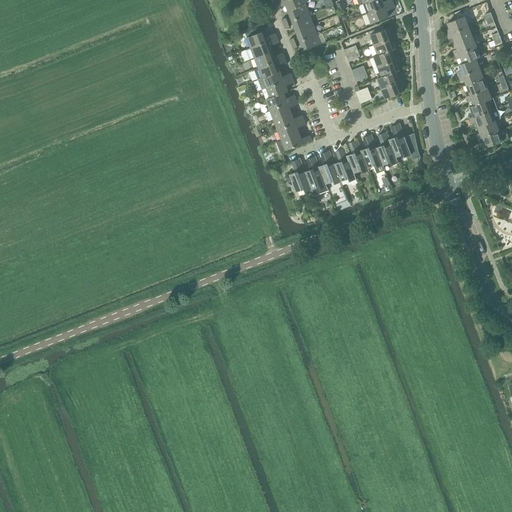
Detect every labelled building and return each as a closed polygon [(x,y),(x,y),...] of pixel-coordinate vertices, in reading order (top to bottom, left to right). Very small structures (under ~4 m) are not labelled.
[(304,0),(286,0),(280,2),(282,6),(286,5),(288,11),(306,4),(304,0)] [(368,13),(394,3),(392,0),(387,0),(383,2),(382,0),(372,0),(364,3),(368,13)] [(342,2),(336,4),(339,11),(345,9),(342,2)] [(394,3),(368,13),(372,24),(389,17),(387,11),(395,8),(394,3)] [(306,4),(288,11),(292,21),(312,13),(311,11),(309,12),(306,4)] [(312,13),(292,21),(296,31),(314,24),(310,16),(313,15),(312,13)] [(447,35),(469,27),(465,16),(448,23),(450,30),(446,32),(447,35)] [(314,24),(296,31),(300,41),(320,33),(319,31),(317,32),(314,24)] [(469,27),(447,35),(448,39),(453,37),(455,44),(473,37),(469,27)] [(388,28),(371,35),(375,46),(396,37),(395,34),(391,35),(388,28)] [(265,31),(247,37),(251,48),(277,37),(275,33),(267,37),(265,31)] [(320,33),(300,41),(304,51),(322,45),(318,36),(321,35),(320,33)] [(251,49),(246,51),(250,59),(255,58),(272,51),(270,46),(279,42),(277,37),(251,48),(251,49)] [(396,37),(375,46),(379,56),(392,50),(396,49),(393,42),(398,41),(396,37)] [(458,50),(454,52),(455,55),(477,47),(473,37),(455,44),(458,50)] [(347,57),(358,52),(356,46),(344,50),(347,57)] [(477,47),(455,55),(456,59),(461,57),(463,64),(476,59),(481,57),(484,55),(482,50),(478,51),(477,47)] [(379,56),(375,57),(379,67),(400,59),(398,55),(394,57),(392,50),(379,56)] [(272,51),(255,58),(259,68),(285,58),(283,53),(275,56),(272,51)] [(358,52),(347,57),(349,62),(361,58),(358,52)] [(259,68),(254,69),(258,80),(263,78),(280,71),(278,66),(287,63),(285,58),(259,68)] [(381,73),(378,75),(379,79),(382,77),(395,72),(400,71),(397,63),(401,62),(400,59),(379,67),(381,73)] [(461,72),(457,74),(459,77),(480,69),(476,59),(463,64),(459,65),(461,72)] [(352,71),(354,77),(366,72),(364,66),(352,71)] [(480,69),(459,77),(460,81),(464,79),(467,86),(484,79),(480,69)] [(263,78),(258,80),(262,90),(267,89),(267,88),(293,78),(291,73),(282,77),(280,71),(263,78)] [(354,77),(356,82),(368,78),(366,72),(354,77)] [(379,79),(378,79),(382,89),(404,81),(402,77),(398,79),(395,72),(382,77),(379,79)] [(293,78),(267,88),(267,89),(270,98),(284,93),(288,91),(286,86),(295,83),(293,78)] [(469,92),(465,94),(467,97),(488,89),(484,79),(467,86),(469,92)] [(404,81),(382,89),(386,99),(403,92),(401,86),(405,84),(404,81)] [(354,88),(358,99),(370,94),(368,87),(359,90),(358,86),(354,88)] [(488,89),(467,97),(468,101),(472,99),(474,106),(492,99),(492,98),(488,89)] [(270,98),(267,100),(271,110),(296,100),(294,95),(286,98),(284,93),(270,98)] [(370,94),(358,99),(361,104),(373,100),(370,94)] [(473,114),(469,115),(471,119),(492,111),(497,109),(497,108),(493,98),(492,98),(492,99),(474,106),(470,107),(473,114)] [(296,100),(271,110),(274,120),(292,113),(290,108),(298,105),(296,100)] [(492,111),(471,119),(472,122),(475,121),(478,127),(496,121),(501,119),(497,109),(492,111)] [(292,113),(274,120),(278,130),(304,120),(302,115),(294,119),(292,113)] [(304,120),(278,130),(282,140),(300,133),(298,128),(306,125),(304,120)] [(480,134),(477,136),(478,139),(500,131),(496,121),(478,127),(480,134)] [(390,139),(389,139),(396,157),(397,157),(404,154),(405,157),(411,155),(413,160),(421,157),(419,152),(416,140),(415,133),(405,137),(400,123),(391,127),(395,137),(390,139)] [(500,131),(478,139),(479,143),(483,141),(486,148),(504,141),(503,140),(509,138),(505,128),(500,131)] [(377,148),(385,170),(386,170),(384,165),(391,162),(393,165),(399,163),(397,157),(396,157),(389,139),(390,139),(387,132),(378,135),(382,146),(377,148)] [(282,140),(277,142),(281,153),(286,150),(312,140),(310,136),(302,139),(300,133),(282,140)] [(362,150),(361,150),(368,168),(369,167),(374,165),(377,173),(385,170),(377,148),(372,135),(363,138),(367,148),(362,150)] [(348,155),(347,156),(354,173),(362,170),(363,173),(370,170),(369,167),(368,168),(361,150),(362,150),(358,140),(349,143),(353,153),(348,155)] [(335,164),(334,164),(341,182),(349,178),(350,182),(357,179),(354,173),(347,156),(348,155),(345,148),(336,152),(340,162),(335,164)] [(319,166),(319,167),(326,184),(334,181),(335,184),(341,182),(334,164),(335,164),(330,151),(321,154),(325,164),(319,166)] [(306,172),(305,172),(312,189),(314,196),(329,191),(327,187),(326,184),(319,167),(319,166),(316,156),(307,160),(311,170),(306,172)] [(296,173),(290,175),(297,192),(304,189),(305,192),(312,189),(305,172),(306,172),(301,159),(292,162),(296,173)]
